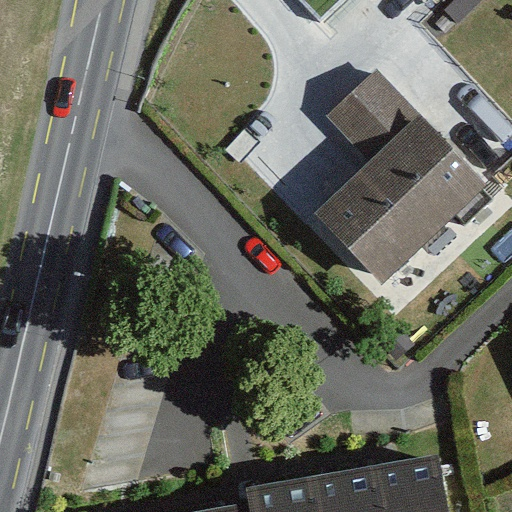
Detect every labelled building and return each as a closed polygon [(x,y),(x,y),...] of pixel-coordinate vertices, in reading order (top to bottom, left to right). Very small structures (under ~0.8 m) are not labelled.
[(302,0),(322,20),(343,0),(302,0)] [(373,162),(319,215),(385,281),(483,183),(373,73),(329,118),(373,162)] [(445,511),(436,459),(378,469),(385,511),(445,511)] [(385,511),(378,469),(315,480),(320,511),(385,511)] [(249,492),(252,505),(252,511),(320,511),(315,480),(249,492)]
